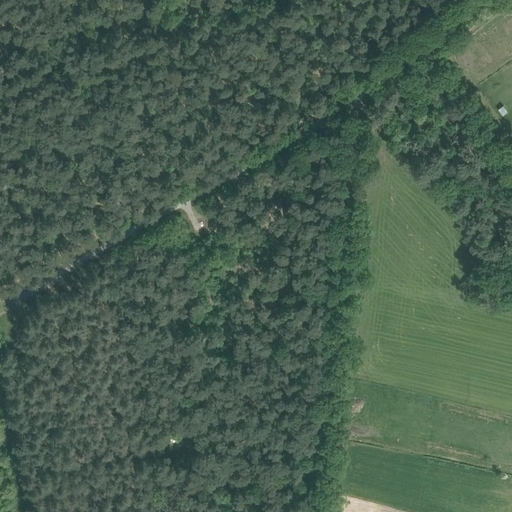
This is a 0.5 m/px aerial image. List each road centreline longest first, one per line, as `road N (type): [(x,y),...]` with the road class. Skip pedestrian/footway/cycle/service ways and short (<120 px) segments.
road 1 (track): [(7,303),(354,98)]
road 2 (track): [(154,511),(137,427),(29,335),(7,303)]
road 3 (track): [(467,0),(354,98)]
